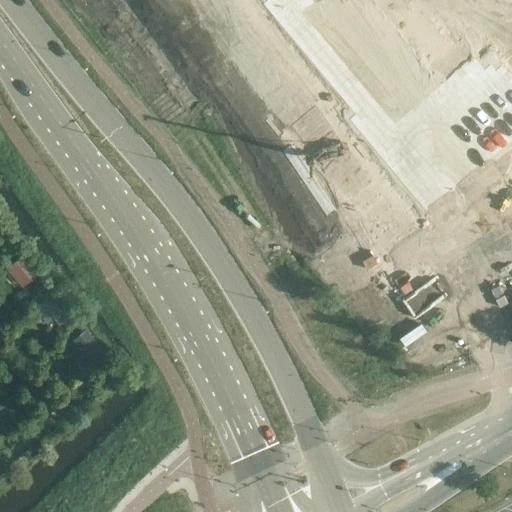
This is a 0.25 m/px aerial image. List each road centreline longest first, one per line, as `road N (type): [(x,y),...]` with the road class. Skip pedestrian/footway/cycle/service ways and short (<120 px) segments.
road 1 (primary): [(328,476),(228,279),(12,0)]
road 2 (primary): [(0,45),(149,258),(216,374),(278,511)]
road 3 (residential): [(511,393),(485,342),(426,123)]
road 4 (unclassified): [(511,426),(484,429),(384,490)]
road 5 (unclassified): [(410,511),(511,441)]
